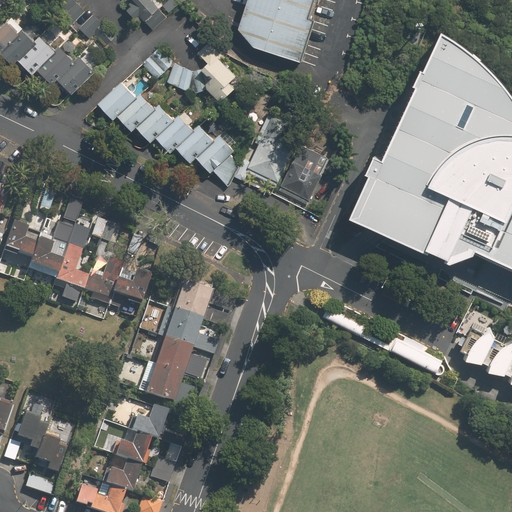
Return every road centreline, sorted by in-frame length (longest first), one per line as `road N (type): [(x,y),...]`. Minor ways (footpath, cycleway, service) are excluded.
road 1 (residential): [(261,255),(234,230),(0,116)]
road 2 (residential): [(261,255),(268,279),(263,308),(194,511)]
road 3 (residential): [(442,338),(310,270),(261,255)]
